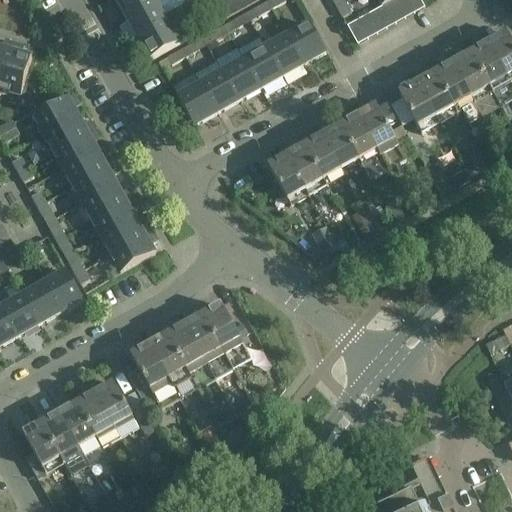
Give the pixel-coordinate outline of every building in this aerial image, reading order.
[(116,0),(127,19),(156,2),(154,0),(116,0)] [(188,0),(194,10),(202,5),(199,0),(188,0)] [(229,19),(219,0),(209,6),(220,25),(229,19)] [(219,0),(229,19),(239,14),(231,0),(219,0)] [(231,0),(239,14),(249,8),(243,0),(231,0)] [(243,0),(249,8),(258,3),(256,0),(243,0)] [(272,0),(268,2),(273,11),(286,4),(284,0),(272,0)] [(343,0),(330,0),(337,11),(346,5),(343,0)] [(377,0),(382,9),(386,6),(396,1),(397,0),(377,0)] [(397,0),(396,1),(406,20),(416,15),(407,0),(397,0)] [(407,0),(416,15),(425,9),(419,0),(407,0)] [(386,6),(396,25),(406,20),(396,1),(386,6)] [(139,40),(168,24),(156,2),(127,19),(139,40)] [(246,15),(251,23),(273,11),(268,2),(246,15)] [(202,5),(194,10),(202,23),(210,18),(202,5)] [(352,16),(346,5),(337,11),(343,21),(352,16)] [(376,12),(387,30),(396,25),(386,6),(382,9),(376,12)] [(44,12),(14,18),(18,38),(48,32),(44,12)] [(387,30),(376,12),(367,17),(377,36),(387,30)] [(224,27),(229,36),(251,23),(246,15),(224,27)] [(377,36),(367,17),(357,22),(368,41),(377,36)] [(368,41),(357,22),(347,28),(358,47),(368,41)] [(168,24),(139,40),(152,63),(181,46),(168,24)] [(288,39),(305,68),(327,55),(311,26),(288,39)] [(203,39),(208,48),(229,36),(224,27),(203,39)] [(511,86),(511,87),(511,44),(507,36),(488,46),(511,86)] [(181,51),(186,60),(208,48),(203,39),(181,51)] [(305,68),(288,39),(267,51),(283,80),(305,68)] [(0,49),(0,91),(2,92),(15,44),(5,41),(3,50),(0,49)] [(15,44),(2,92),(22,97),(33,59),(22,56),(25,47),(15,44)] [(493,96),(502,110),(511,103),(511,87),(511,86),(488,46),(471,56),(493,96)] [(186,60),(181,51),(167,60),(171,68),(186,60)] [(283,80),(267,51),(245,63),(261,92),(283,80)] [(476,106),(484,120),(502,110),(493,96),(471,56),(453,66),(475,106),(476,106)] [(261,92),(245,63),(223,75),(239,104),(261,92)] [(435,76),(458,116),(462,114),(470,128),(484,120),(476,106),(475,106),(453,66),(435,76)] [(239,104),(223,75),(201,88),(218,117),(239,104)] [(417,86),(440,126),(458,116),(435,76),(417,86)] [(440,126),(417,86),(399,96),(422,136),(440,126)] [(218,117),(201,88),(179,100),(195,129),(218,117)] [(44,137),(78,119),(73,110),(82,105),(77,96),(34,120),(44,137)] [(388,173),(407,162),(377,108),(358,119),(380,159),(388,173)] [(44,137),(54,155),(96,131),(91,122),(83,126),(78,119),(44,137)] [(340,129),(363,169),(380,159),(358,119),(340,129)] [(21,137),(13,123),(0,130),(0,142),(3,147),(21,137)] [(322,139),(345,179),(363,169),(340,129),(322,139)] [(54,155),(63,172),(98,153),(93,144),(101,140),(96,131),(54,155)] [(304,149),(327,189),(345,179),(322,139),(304,149)] [(443,169),(460,164),(455,148),(439,153),(443,169)] [(287,160),(309,199),(327,189),(304,149),(287,160)] [(63,172),(73,189),(115,165),(110,156),(102,160),(98,153),(63,172)] [(18,175),(28,170),(22,159),(12,164),(18,175)] [(309,199),(287,160),(269,170),(292,210),(309,199)] [(462,166),(466,173),(474,169),(470,162),(462,166)] [(82,206),(117,187),(112,178),(120,174),(115,165),(73,189),(82,206)] [(28,170),(18,175),(24,186),(34,181),(28,170)] [(458,191),(470,184),(464,174),(452,180),(458,191)] [(82,206),(92,223),(134,200),(129,190),(121,195),(117,187),(82,206)] [(31,200),(37,210),(47,204),(41,194),(31,200)] [(92,223),(101,240),(136,221),(131,212),(139,208),(134,200),(92,223)] [(47,204),(37,210),(43,220),(53,215),(47,204)] [(395,228),(406,222),(397,205),(386,210),(395,228)] [(377,237),(387,232),(373,208),(364,213),(377,237)] [(352,219),(365,244),(377,237),(364,213),(352,219)] [(111,258),(153,234),(148,224),(140,229),(136,221),(101,240),(111,258)] [(4,229),(0,231),(0,241),(3,247),(11,242),(4,229)] [(56,244),(66,239),(60,229),(51,233),(56,244)] [(326,261),(340,254),(326,230),(312,238),(326,261)] [(121,276),(155,256),(150,247),(158,243),(153,234),(111,258),(121,276)] [(66,239),(56,244),(62,255),(72,249),(66,239)] [(337,245),(341,254),(347,250),(342,242),(337,245)] [(25,252),(30,260),(44,252),(39,244),(25,252)] [(30,260),(25,252),(11,260),(16,268),(30,260)] [(76,278),(85,273),(79,262),(69,268),(76,278)] [(85,273),(76,278),(81,288),(91,283),(85,273)] [(45,287),(61,316),(84,304),(67,274),(45,287)] [(61,316),(45,287),(23,299),(40,329),(61,316)] [(40,329),(23,299),(17,289),(0,298),(0,309),(1,312),(18,341),(40,329)] [(202,317),(225,358),(244,348),(221,307),(202,317)] [(0,350),(18,341),(1,312),(0,312),(0,350)] [(234,373),(225,358),(202,317),(185,327),(216,383),(234,373)] [(282,373),(313,364),(299,320),(268,330),(282,373)] [(216,383),(185,327),(167,338),(198,392),(204,403),(211,399),(206,389),(216,383)] [(198,392),(167,338),(149,347),(180,402),(198,392)] [(180,402),(149,347),(131,358),(161,412),(180,402)] [(96,396),(118,437),(136,426),(114,386),(96,396)] [(118,437),(96,396),(78,406),(100,447),(118,437)] [(100,447),(78,406),(60,416),(83,457),(100,447)] [(83,457),(60,416),(42,426),(65,467),(83,457)] [(149,418),(138,424),(146,440),(157,434),(149,418)] [(38,482),(65,467),(42,426),(24,436),(35,456),(26,460),(38,482)] [(238,449),(247,438),(240,428),(226,444),(232,455),(233,455),(238,449)] [(211,429),(201,435),(211,451),(220,445),(211,429)] [(131,503),(119,477),(106,483),(118,509),(131,503)] [(428,511),(424,501),(418,504),(413,491),(370,511),(428,511)] [(87,502),(93,511),(113,511),(103,493),(87,502)] [(136,511),(143,511),(156,505),(151,495),(133,505),(136,511)] [(438,509),(451,504),(448,497),(435,503),(438,509)]
